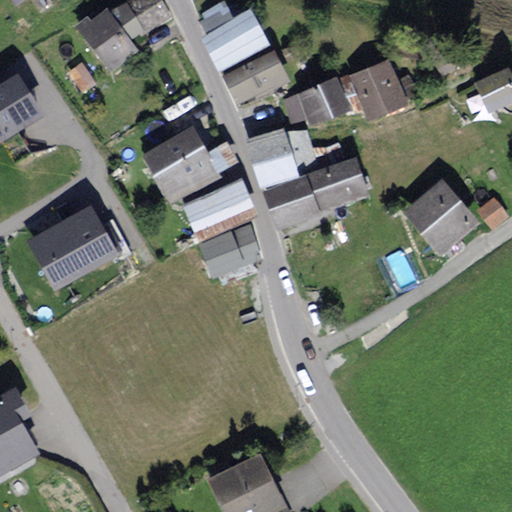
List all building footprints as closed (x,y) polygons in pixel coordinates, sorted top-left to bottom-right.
[(176,29),(156,0),(123,0),(113,7),(142,51),(176,29)] [(221,62),(263,39),(246,8),(204,31),(221,62)] [(129,44),(104,9),(78,27),(103,62),(129,44)] [(270,49),(220,72),(234,99),(283,76),(270,49)] [(402,98),(383,59),(351,74),(370,113),(402,98)] [(475,80),(488,107),(511,96),(511,87),(503,67),(475,80)] [(21,68),(0,80),(0,139),(47,112),(21,68)] [(343,107),(330,75),(282,95),(295,127),(343,107)] [(350,78),(336,82),(347,113),(360,110),(350,78)] [(146,150),(169,195),(212,173),(189,128),(146,150)] [(246,138),(259,183),(291,173),(278,129),(246,138)] [(304,133),(283,133),(289,153),(307,148),(304,133)] [(211,171),(233,159),(226,144),(204,156),(211,171)] [(307,172),(320,206),(362,190),(349,156),(307,172)] [(265,189),(274,222),(314,211),(304,178),(265,189)] [(405,208),(439,249),(474,219),(440,178),(405,208)] [(183,202),(198,236),(250,213),(235,179),(183,202)] [(478,208),(492,224),(506,213),(492,196),(478,208)] [(93,201),(27,238),(56,288),(121,250),(93,201)] [(203,243),(214,272),(257,255),(246,227),(203,243)] [(0,462),(29,446),(0,396),(0,462)] [(212,475),(230,511),(265,511),(280,505),(254,453),(212,475)]
